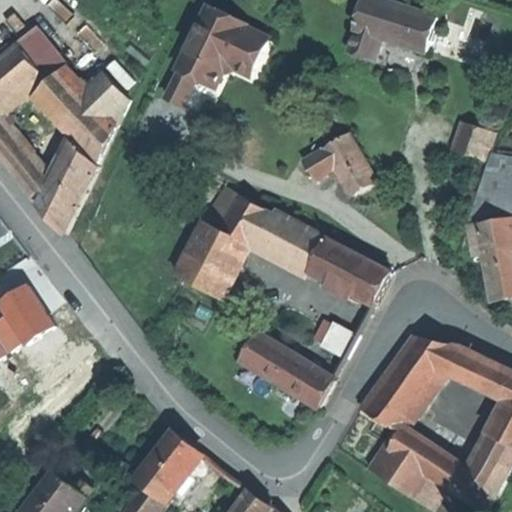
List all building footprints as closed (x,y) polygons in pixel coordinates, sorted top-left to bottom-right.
[(427,54),(437,21),(431,19),(401,10),(366,0),(365,0),(348,56),(374,64),(381,41),(402,47),(427,54)] [(403,4),(401,10),(431,19),(433,13),(403,4)] [(214,91),(217,92),(224,76),(223,71),(235,67),(236,71),(251,78),(268,42),(245,31),(245,29),(208,12),(199,30),(197,29),(185,55),(187,56),(178,74),(181,75),(197,83),(214,91)] [(0,159),(13,176),(42,212),(52,191),(0,127),(0,121),(32,95),(80,145),(76,149),(98,171),(129,107),(105,78),(85,98),(34,40),(0,67),(0,159)] [(119,59),(110,68),(130,88),(139,80),(119,59)] [(185,110),(197,83),(181,75),(168,102),(185,110)] [(202,118),(214,91),(197,83),(185,110),(202,118)] [(463,123),(453,153),(486,164),(496,134),(463,123)] [(489,167),(469,228),(511,220),(511,136),(501,135),(493,168),(489,167)] [(349,137),(303,164),(315,183),(335,172),(352,200),(365,192),(377,185),(349,137)] [(42,212),(68,240),(100,173),(98,171),(76,149),(74,148),(52,191),(42,212)] [(434,208),(467,219),(486,164),(453,153),(434,208)] [(226,192),(206,227),(219,233),(238,198),(226,192)] [(259,249),(313,276),(329,243),(330,242),(277,215),(275,219),(238,198),(219,233),(206,227),(179,281),(224,304),(253,249),(258,252),(259,249)] [(511,220),(469,228),(475,258),(487,256),(496,303),(511,300),(511,220)] [(313,276),(377,309),(386,291),(394,276),(329,243),(313,276)] [(322,412),(338,384),(316,371),(265,339),(263,342),(224,310),(208,335),(243,366),(234,380),(272,404),(281,389),(322,412)] [(327,351),(349,362),(361,339),(339,328),(327,351)] [(485,511),(491,511),(511,473),(511,445),(495,437),(473,477),(407,434),(451,372),(511,400),(511,371),(500,366),(465,350),(418,340),(367,413),(399,431),(372,471),(416,502),(432,477),(450,489),(485,511)] [(338,384),(349,362),(327,351),(316,371),(338,384)] [(511,405),(495,437),(511,445),(511,405)] [(141,489),(149,495),(169,509),(205,459),(192,450),(177,439),(141,489)] [(431,511),(435,511),(450,489),(432,477),(416,502),(431,511)] [(33,511),(83,511),(89,505),(73,493),(57,481),(33,511)] [(136,511),(277,511),(255,496),(242,511),(166,511),(169,509),(149,495),(136,511)]
